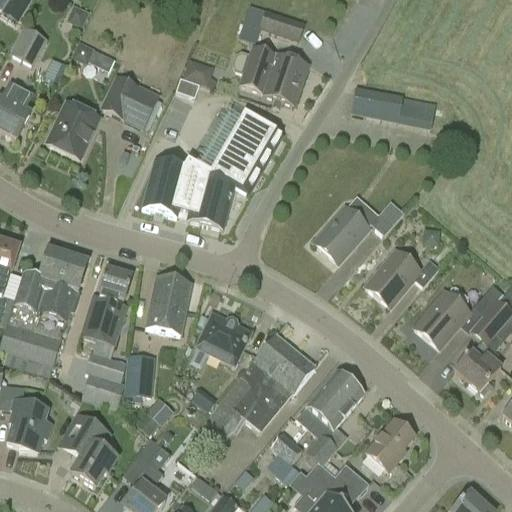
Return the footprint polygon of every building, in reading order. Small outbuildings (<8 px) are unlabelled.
[(4,14),(2,18),(17,28),(34,0),(13,0),(12,2),(4,14)] [(67,26),(84,31),(89,15),(72,10),(67,26)] [(247,11),(237,43),(254,49),(259,35),(297,48),(303,30),(247,11)] [(22,33),(7,60),(31,72),(46,45),(22,33)] [(87,62),(89,49),(76,47),(74,60),(87,62)] [(309,71),(276,60),(250,51),(247,60),(240,57),(233,61),(230,70),(233,78),(240,80),(236,91),(295,111),(309,71)] [(159,102),(115,81),(100,115),(123,126),(122,128),(142,137),(144,134),(147,136),(161,108),(157,106),(159,102)] [(179,84),(175,97),(193,104),(198,91),(179,84)] [(4,107),(0,105),(0,137),(15,145),(29,120),(23,117),(32,100),(13,90),(4,107)] [(434,109),(402,103),(374,97),(354,94),(349,119),(396,130),(429,137),(430,136),(434,109)] [(99,124),(67,108),(47,150),(79,165),(99,124)] [(242,119),(239,125),(209,179),(198,173),(186,166),(182,173),(153,166),(140,214),(175,223),(176,218),(187,221),(185,226),(222,235),(234,192),(245,199),(279,140),(242,119)] [(369,231),(382,243),(402,220),(388,208),(369,231)] [(343,214),(312,249),(337,271),(368,235),(343,214)] [(2,304),(10,281),(19,252),(0,246),(0,332),(6,335),(15,307),(2,304)] [(47,383),(50,373),(53,374),(70,317),(74,319),(80,297),(77,297),(86,267),(47,255),(38,285),(23,280),(15,307),(6,335),(0,355),(0,357),(5,359),(2,369),(47,383)] [(394,257),(364,293),(389,314),(413,286),(422,294),(438,275),(428,267),(419,278),(394,257)] [(98,299),(99,299),(98,302),(92,300),(78,342),(94,347),(91,359),(89,358),(82,379),(87,380),(122,391),(123,390),(118,388),(124,368),(109,364),(126,312),(115,308),(116,304),(123,307),(131,282),(106,274),(98,299)] [(179,342),(190,291),(155,283),(144,334),(179,342)] [(486,389),(495,379),(500,373),(488,362),(502,346),(495,340),(511,320),(511,318),(511,317),(511,291),(510,290),(505,297),(502,300),(482,323),(470,338),(480,347),(470,358),(453,378),(478,399),(479,399),(482,401),(490,392),(486,389)] [(472,315),(482,323),(502,300),(492,292),(472,315)] [(443,298),(413,334),(438,356),(468,319),(443,298)] [(235,374),(251,340),(211,320),(194,354),(235,374)] [(261,440),(293,401),(315,374),(275,342),(253,369),(201,434),(219,449),(240,423),(261,440)] [(153,362),(126,360),(123,410),(140,411),(141,402),(150,403),(153,362)] [(335,377),(305,413),(295,425),(316,443),(305,459),(307,462),(304,467),(311,473),(315,469),(319,472),(321,473),(330,464),(329,463),(337,455),(346,443),(335,434),(363,401),(335,377)] [(115,416),(122,391),(87,380),(79,405),(115,416)] [(47,418),(21,410),(23,394),(0,391),(0,394),(0,395),(0,414),(8,415),(7,417),(12,418),(8,431),(12,432),(6,450),(19,454),(19,458),(37,460),(41,445),(46,446),(51,431),(44,429),(47,418)] [(154,441),(173,412),(156,401),(137,430),(154,441)] [(511,408),(501,421),(511,431),(511,408)] [(115,465),(101,456),(111,440),(75,419),(64,438),(87,451),(70,480),(94,494),(103,479),(106,481),(115,465)] [(393,428),(373,452),(366,460),(385,476),(413,444),(393,428)] [(272,457),(264,465),(290,488),(299,478),(290,470),(302,456),(282,439),(269,454),(272,457)] [(160,511),(164,507),(150,496),(162,480),(156,476),(169,460),(149,445),(122,481),(138,494),(124,511),(160,511)] [(321,473),(319,472),(315,469),(311,473),(304,482),(299,478),(290,488),(288,491),(301,503),(297,509),(300,511),(343,511),(334,504),(345,491),(357,501),(367,490),(343,470),(332,482),(321,473)] [(268,511),(274,506),(264,498),(251,511),(268,511)] [(482,511),(468,499),(457,511),(482,511)] [(236,511),(221,500),(212,511),(236,511)]
